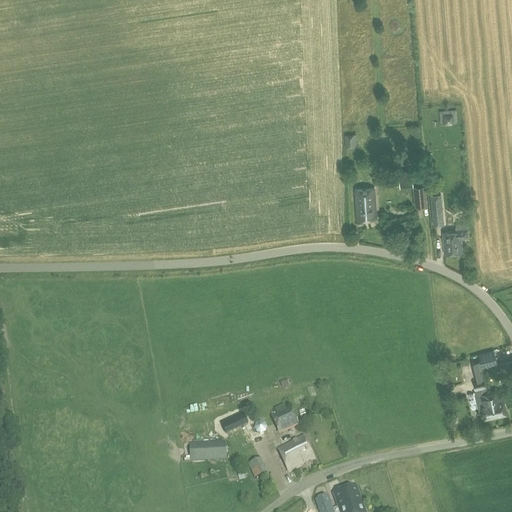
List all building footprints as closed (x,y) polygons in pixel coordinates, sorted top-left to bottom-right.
[(456,111),(440,112),(441,124),(457,123),(456,111)] [(347,147),(357,147),(357,134),(346,134),(347,147)] [(400,186),(412,185),(411,172),(398,173),(400,186)] [(414,207),(427,206),(426,185),(413,186),(414,207)] [(375,198),(374,188),(355,190),(356,199),(357,220),(376,219),(375,198)] [(441,195),(430,196),(430,200),(432,222),(433,226),(444,225),(441,195)] [(467,225),(455,227),(455,228),(456,231),(442,232),(444,255),(462,253),(461,238),(468,237),(467,225)] [(482,367),(498,364),(494,350),(479,354),(482,367)] [(477,381),(485,379),(480,362),(472,364),(477,381)] [(485,380),(485,379),(477,381),(475,382),(473,382),(475,391),(487,388),(485,380)] [(493,416),(489,394),(488,394),(487,388),(475,391),(474,397),(477,408),(482,407),(485,418),(493,416)] [(500,391),(489,394),(493,416),(506,414),(503,402),(502,402),(500,391)] [(299,425),(291,407),(287,409),(285,404),(274,409),(276,414),(271,417),(279,435),(286,431),(294,428),(299,425)] [(254,433),(240,441),(246,450),(260,442),(254,433)] [(293,442),(278,449),(288,471),(303,464),(314,459),(303,436),(292,441),(293,442)] [(190,444),(191,461),(196,461),(226,459),(225,442),(195,444),(190,444)] [(260,459),(247,464),(255,479),(267,474),(260,459)] [(338,507),(339,511),(365,511),(357,487),(334,495),(338,507)] [(339,511),(338,507),(337,507),(333,509),(328,496),(316,501),(319,511),(339,511)]
